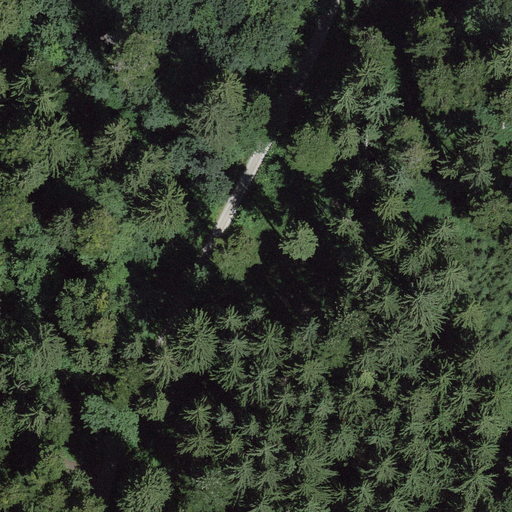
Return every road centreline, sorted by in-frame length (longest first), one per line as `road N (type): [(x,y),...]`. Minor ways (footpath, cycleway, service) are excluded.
road 1 (track): [(335,0),(157,337),(113,511)]
road 2 (track): [(0,390),(129,446)]
